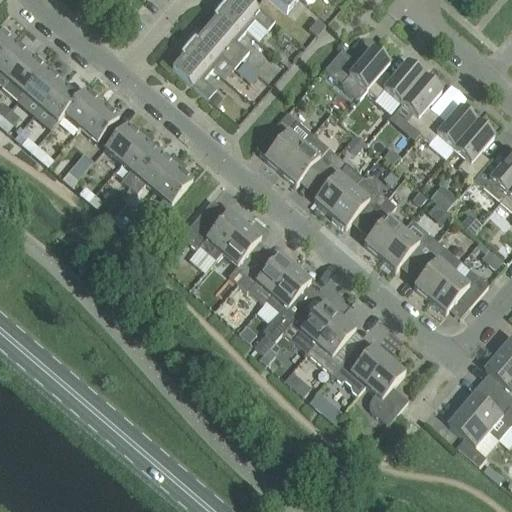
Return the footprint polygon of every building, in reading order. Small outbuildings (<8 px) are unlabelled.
[(274,26),(253,7),(244,0),(233,0),(228,6),(226,5),(219,13),(245,35),(254,24),(266,35),(268,33),(275,39),(281,31),(274,26)] [(268,0),(286,14),(298,1),(297,0),(268,0)] [(236,45),(245,35),(219,13),(213,20),(214,22),(205,33),(241,64),(248,56),(236,45)] [(317,23),(308,34),(315,40),(316,41),(325,30),(324,30),(317,23)] [(234,73),(241,64),(205,33),(195,44),(193,43),(187,51),(212,73),(221,62),(234,73)] [(0,59),(12,45),(0,34),(0,59)] [(0,90),(1,92),(29,59),(12,45),(0,59),(0,90)] [(203,84),(212,73),(187,51),(180,59),(182,60),(172,72),(208,103),(214,96),(215,94),(203,84)] [(367,94),(384,74),(389,68),(371,52),(358,68),(341,54),(324,73),(342,88),(348,80),(366,95),(367,94)] [(17,106),(45,73),(29,59),(1,92),(17,106)] [(244,66),(236,75),(252,88),(259,80),(244,66)] [(400,109),(423,81),(406,66),(393,82),(384,74),(367,94),(376,102),(383,94),(400,109)] [(34,120),(40,112),(62,87),(45,73),(17,106),(34,120)] [(420,139),(437,119),(427,112),(441,96),(423,81),(400,109),(411,118),(404,126),(420,139)] [(78,101),(62,87),(40,112),(57,126),(64,119),(63,118),(78,101)] [(80,132),(101,107),(84,93),(78,101),(63,118),(64,119),(80,132)] [(214,96),(208,103),(215,109),(221,102),(214,96)] [(97,147),(105,137),(118,122),(101,107),(80,132),(97,147)] [(453,154),(476,126),(459,111),(446,127),(437,119),(420,139),(429,147),(436,140),(453,154)] [(276,148),(263,162),(280,176),(312,138),(286,117),(267,140),(276,148)] [(0,131),(6,137),(7,136),(12,130),(3,122),(0,125),(0,131)] [(473,184),(489,165),(480,157),(494,141),(476,126),(453,154),(464,163),(457,171),(473,184)] [(121,168),(147,137),(143,134),(138,135),(136,137),(125,128),(112,143),(104,153),(121,168)] [(129,191),(159,157),(148,148),(150,145),(150,141),(147,137),(121,168),(129,175),(121,184),(129,191)] [(317,183),(338,160),(312,138),(280,176),(296,190),(308,175),(317,183)] [(30,157),(36,150),(27,142),(21,149),(30,157)] [(30,157),(39,165),(45,158),(36,150),(30,157)] [(506,199),(511,191),(511,156),(511,157),(498,172),(489,165),(473,184),(482,192),(488,185),(505,199),(506,199)] [(153,196),(179,165),(176,162),(171,163),(169,165),(159,157),(129,191),(135,197),(137,198),(145,188),(153,196)] [(329,219),(353,192),(362,182),(338,160),(317,183),(326,190),(313,205),(329,219)] [(183,173),(183,169),(179,165),(153,196),(162,203),(154,213),(162,220),(170,210),(179,200),(192,185),(181,176),(183,173)] [(71,192),(71,191),(77,185),(68,177),(62,184),(71,192)] [(353,192),(329,219),(345,233),(358,217),(369,206),(368,205),(371,202),(377,195),(371,189),(368,181),(363,183),(362,182),(353,192)] [(88,206),(94,199),(85,191),(79,198),(88,206)] [(511,224),(511,226),(511,191),(506,199),(505,199),(498,206),(511,217),(511,224)] [(380,210),(386,203),(377,195),(371,202),(380,210)] [(395,210),(400,204),(391,196),(386,203),(380,210),(389,218),(395,210)] [(418,196),(412,204),(419,210),(426,202),(418,196)] [(88,206),(97,214),(103,207),(94,199),(88,206)] [(190,230),(181,240),(197,254),(199,252),(214,265),(221,257),(244,230),(228,216),(215,231),(200,218),(190,230)] [(121,234),(127,227),(118,219),(112,226),(121,234)] [(379,261),(402,234),(386,221),(363,248),(379,261)] [(416,268),(436,245),(411,224),(402,234),(379,261),(395,275),(408,261),(416,268)] [(145,240),(128,225),(127,227),(121,234),(130,242),(135,247),(138,249),(145,240)] [(244,230),(221,257),(237,270),(234,273),(243,281),(257,266),(248,258),(259,246),(260,244),(244,230)] [(452,277),(461,266),(436,245),(416,268),(425,276),(413,290),(429,304),(452,277)] [(480,246),(472,255),(474,257),(478,252),(484,258),(488,253),(480,246)] [(257,266),(243,281),(252,289),(247,295),(263,309),(265,306),(294,273),(278,259),(276,261),(265,273),(257,266)] [(237,288),(243,281),(234,273),(222,288),(230,296),(237,288)] [(269,329),(263,336),(266,339),(274,346),(281,337),(288,330),(301,314),(293,306),(310,286),(294,273),(265,306),(279,318),(269,329)] [(488,290),(476,280),(470,274),(461,284),(452,277),(429,304),(445,318),(458,303),(469,312),(488,290)] [(247,295),(252,289),(243,281),(237,288),(246,296),(247,295)] [(288,330),(281,337),(291,346),(306,358),(339,321),(336,319),(339,315),(328,306),(325,310),(322,307),(310,322),(302,314),(301,314),(288,330)] [(344,326),(339,321),(306,358),(322,372),(331,380),(351,357),(342,350),(355,335),(352,333),(355,329),(347,323),(344,326)] [(266,339),(254,353),(262,359),(268,353),(274,346),(266,339)] [(511,344),(499,359),(511,370),(511,344)] [(385,356),(378,349),(375,352),(372,350),(360,365),(351,357),(331,380),(340,388),(343,385),(350,391),(352,396),(356,400),(364,390),(365,390),(388,364),(383,359),(385,356)] [(262,359),(259,364),(264,368),(265,369),(274,359),(268,353),(262,359)] [(511,370),(499,359),(486,376),(510,396),(502,405),(511,413),(511,370)] [(387,430),(408,406),(392,392),(404,378),(388,364),(365,390),(375,398),(370,405),(369,413),(371,417),(387,430)] [(298,385),(291,379),(286,384),(293,391),(298,385)] [(477,398),(463,414),(490,438),(499,445),(511,431),(511,413),(502,405),(499,402),(492,411),(477,398)] [(476,454),(490,438),(463,414),(449,431),(464,444),(457,453),(479,472),(487,462),(479,456),(476,454)] [(493,472),(487,479),(499,488),(504,482),(493,472)]
